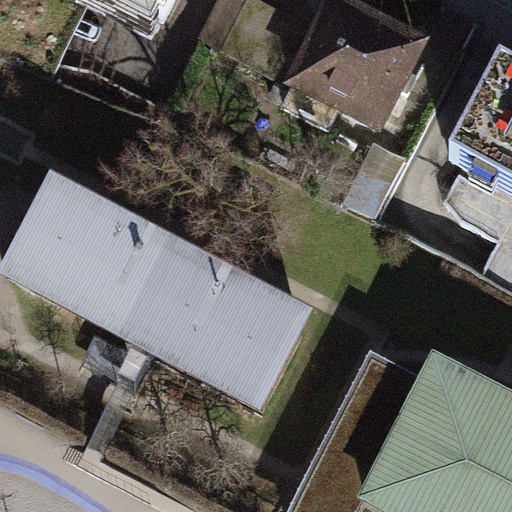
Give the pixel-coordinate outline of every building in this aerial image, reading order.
[(106,0),(165,30),(179,0),(106,0)] [(259,4),(251,0),(221,0),(198,45),(229,61),(231,58),(257,8),(259,4)] [(321,42),(257,8),(231,58),(295,91),(321,42)] [(418,53),(337,11),(321,42),(295,91),(285,112),(329,135),(340,114),(376,133),(418,53)] [(511,74),(500,68),(450,164),(511,196),(511,74)] [(391,195),(363,181),(349,208),(377,222),(391,195)] [(306,335),(48,201),(7,280),(144,352),(153,356),(265,414),(306,335)] [(511,511),(511,414),(436,375),(425,396),(372,369),(298,511),(511,511)]
